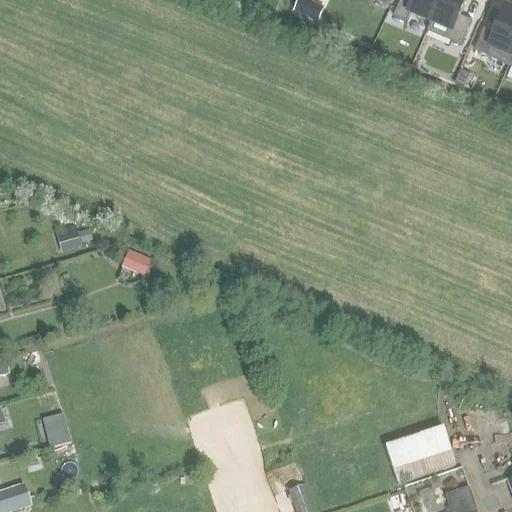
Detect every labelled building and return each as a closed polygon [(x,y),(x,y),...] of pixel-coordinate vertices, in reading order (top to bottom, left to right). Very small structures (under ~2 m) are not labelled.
[(312,6),(314,0),(301,0),(296,13),(318,23),(323,10),(312,6)] [(411,0),(401,0),(394,18),(407,24),(412,13),(432,22),(441,0),(414,0),(414,1),(411,0)] [(441,0),(432,22),(428,33),(461,47),(472,22),(461,17),(468,0),(441,0)] [(484,31),(475,53),(509,67),(511,59),(511,13),(506,11),(495,35),(484,31)] [(455,85),(464,89),(470,76),(461,72),(455,85)] [(64,253),(81,249),(77,235),(60,239),(64,253)] [(143,278),(150,262),(128,252),(121,268),(143,278)] [(0,377),(9,376),(6,362),(0,363),(0,377)] [(455,468),(442,428),(384,448),(396,486),(455,468)] [(66,433),(47,438),(50,452),(63,448),(69,447),(66,433)] [(23,486),(0,493),(0,511),(17,511),(30,508),(23,486)] [(313,511),(305,487),(288,493),(294,511),(313,511)] [(475,511),(467,487),(444,495),(449,511),(475,511)]
